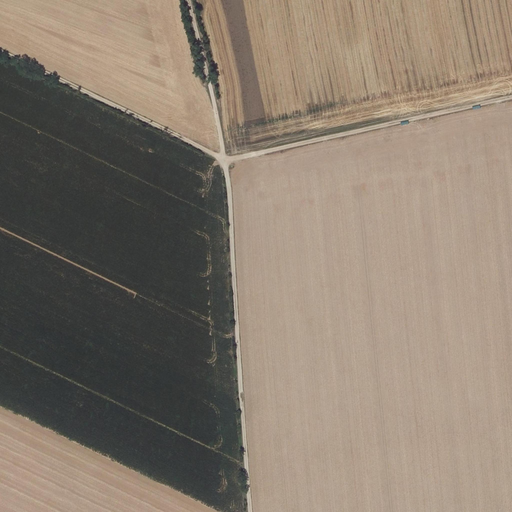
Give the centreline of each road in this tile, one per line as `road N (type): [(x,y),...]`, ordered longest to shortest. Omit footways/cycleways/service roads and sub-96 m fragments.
road 1 (track): [(251,511),(224,160)]
road 2 (track): [(224,160),(511,97)]
road 3 (track): [(224,160),(0,52)]
road 4 (track): [(224,160),(187,0)]
